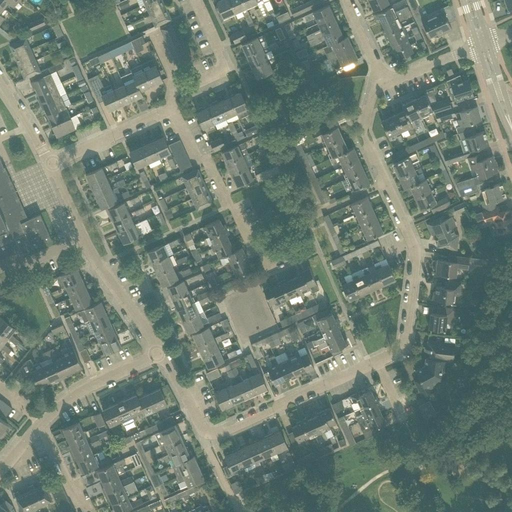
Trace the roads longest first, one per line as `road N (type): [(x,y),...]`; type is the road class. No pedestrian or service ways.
road 1 (residential): [(385,183),(248,244),(171,108)]
road 2 (residential): [(378,361),(209,432),(161,354)]
road 3 (unclassified): [(161,354),(84,244),(49,164)]
road 4 (residential): [(385,183),(415,254),(404,342),(378,361)]
road 5 (residential): [(171,108),(179,88),(224,68),(195,0)]
road 6 (unclassified): [(39,423),(68,396),(161,354)]
road 7 (residential): [(49,164),(171,108)]
